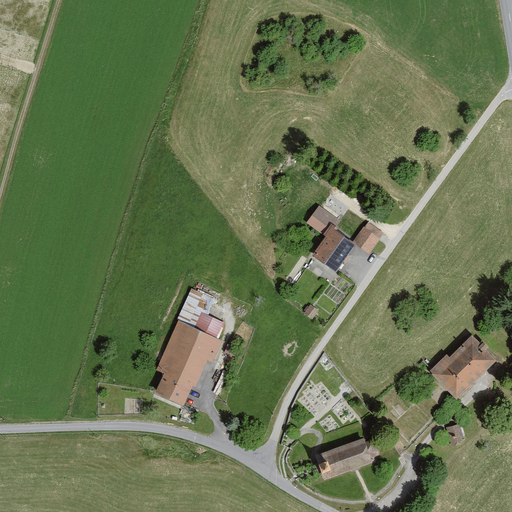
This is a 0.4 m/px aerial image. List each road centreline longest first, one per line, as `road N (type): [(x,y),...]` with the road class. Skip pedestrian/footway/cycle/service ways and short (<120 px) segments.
road 1 (unclassified): [(269,465),(287,400),(511,85)]
road 2 (unclassified): [(0,425),(122,420),(170,427),(230,443),(269,465)]
road 3 (track): [(58,0),(0,196)]
